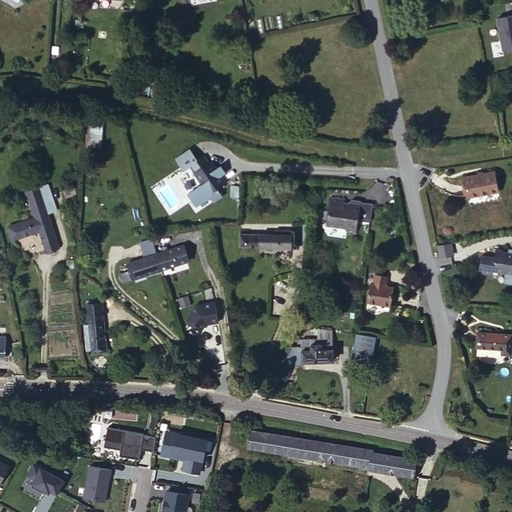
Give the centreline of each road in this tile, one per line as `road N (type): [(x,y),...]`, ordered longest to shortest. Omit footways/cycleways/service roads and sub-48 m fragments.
road 1 (residential): [(428,439),(442,367),(440,330),(367,0)]
road 2 (tertiary): [(32,389),(232,402),(428,439)]
